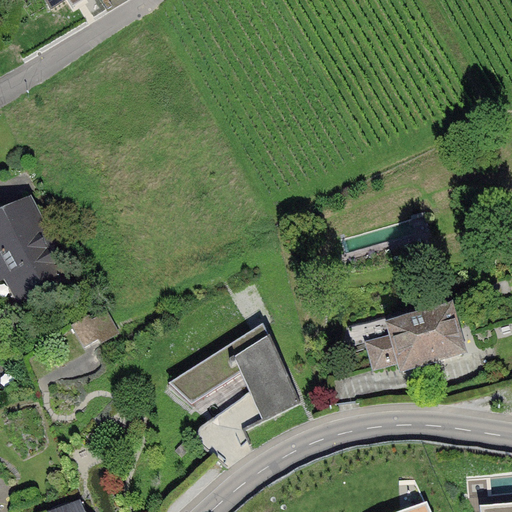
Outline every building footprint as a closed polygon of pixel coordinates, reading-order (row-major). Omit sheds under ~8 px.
[(42,0),(54,18),(82,0),(42,0)] [(73,280),(36,207),(0,224),(0,269),(19,307),(73,280)] [(402,363),(405,372),(463,356),(452,313),(392,332),(394,340),(369,348),(376,371),(402,363)] [(90,320),(74,329),(85,348),(100,340),(103,344),(118,335),(107,316),(92,324),(90,320)] [(264,329),(170,389),(234,442),(245,432),(302,405),(264,329)]
